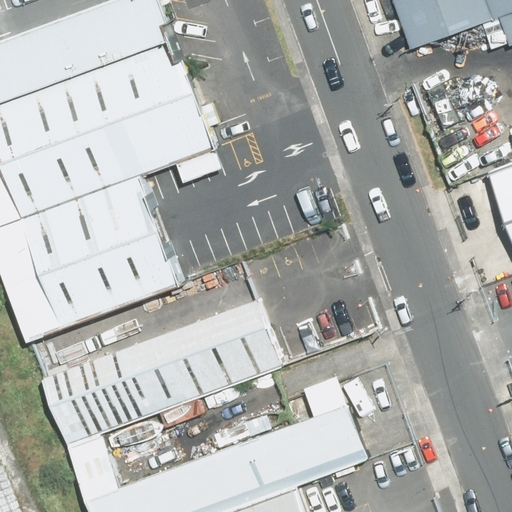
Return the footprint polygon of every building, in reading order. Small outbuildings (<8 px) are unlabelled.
[(178,0),(106,0),(0,40),(0,114),(194,40),(178,0)] [(511,0),(396,0),(413,46),(504,13),(511,34),(511,0)] [(195,40),(0,114),(0,225),(0,226),(158,166),(232,138),(195,40)] [(511,158),(492,166),(511,219),(511,158)] [(158,166),(0,226),(24,287),(47,348),(205,288),(158,166)] [(288,356),(264,291),(49,371),(73,437),(108,424),(288,356)] [(129,482),(96,494),(102,511),(214,511),(303,481),(377,452),(357,398),(129,482)] [(108,424),(73,437),(96,494),(129,482),(108,424)] [(314,511),(303,481),(214,511),(314,511)]
